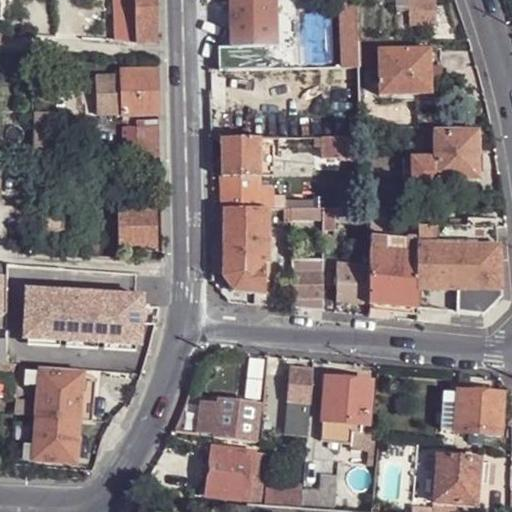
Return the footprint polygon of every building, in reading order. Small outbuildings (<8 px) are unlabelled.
[(123,0),(124,22),(138,22),(136,0),(123,0)] [(138,42),(158,44),(157,0),(136,0),(138,22),(138,42)] [(229,0),(231,47),(218,47),(219,70),(232,70),(294,69),(299,68),(299,37),(276,37),(274,0),(229,0)] [(407,0),(408,27),(435,26),(434,0),(407,0)] [(359,27),(338,27),(338,57),(345,57),(345,68),(359,68),(359,27)] [(379,51),(379,96),(430,94),(432,94),(431,80),(431,50),(379,51)] [(441,50),(431,50),(431,80),(438,80),(442,80),(441,50)] [(340,119),(339,68),(299,68),(294,69),(295,120),(340,119)] [(123,115),(159,115),(158,69),(122,71),(122,75),(123,113),(123,115)] [(123,113),(122,75),(95,76),(97,114),(123,113)] [(438,93),(438,80),(431,80),(432,94),(430,94),(430,102),(444,102),(444,92),(438,93)] [(53,113),(33,113),(33,152),(53,152),(53,113)] [(161,156),(159,121),(140,120),(140,127),(139,156),(161,156)] [(478,180),(477,133),(436,133),(435,159),(436,179),(458,179),(478,180)] [(265,139),(259,140),(259,173),(272,173),(272,139),(265,139)] [(323,139),(323,158),(340,158),(340,139),(323,139)] [(361,158),(360,139),(340,139),(340,158),(361,158)] [(132,156),(131,156),(131,172),(160,172),(161,156),(139,156),(132,156)] [(436,179),(435,159),(415,159),(415,188),(436,188),(436,179)] [(459,188),(458,179),(436,179),(436,188),(459,188)] [(45,195),(44,245),(79,245),(80,219),(67,218),(67,196),(45,195)] [(121,250),(120,205),(108,206),(110,256),(121,256),(121,250)] [(121,250),(156,250),(155,205),(120,205),(121,250)] [(266,294),(266,210),(260,209),(213,210),(213,226),(223,226),(222,271),(212,271),(212,279),(228,301),(234,291),(255,293),(266,294)] [(334,221),(334,209),(329,209),(322,210),(322,217),(323,230),(334,230),(334,221)] [(334,209),(334,221),(370,221),(370,220),(370,209),(361,209),(334,209)] [(380,220),(380,209),(370,209),(370,220),(380,220)] [(417,227),(417,209),(407,209),(407,240),(416,241),(417,227)] [(223,226),(213,226),(212,271),(222,271),(223,226)] [(496,229),(496,226),(417,227),(416,241),(416,249),(497,249),(496,229)] [(416,249),(416,241),(407,240),(370,237),(370,251),(416,254),(416,249)] [(500,299),(497,249),(416,249),(416,254),(416,310),(482,317),(500,299)] [(416,310),(416,254),(370,251),(370,264),(370,305),(416,310)] [(323,310),(322,261),(292,260),(293,308),(323,310)] [(9,265),(0,264),(0,275),(4,275),(8,276),(9,265)] [(336,264),(335,302),(370,305),(370,264),(336,264)] [(255,304),(266,305),(266,294),(255,293),(255,304)] [(139,303),(24,295),(22,340),(136,349),(139,303)] [(311,401),(313,371),(292,370),(290,401),(311,403),(311,401)] [(41,386),(41,372),(27,371),(26,385),(41,386)] [(38,416),(80,419),(83,381),(84,375),(41,372),(41,386),(39,401),(20,400),(18,415),(38,416)] [(372,383),(327,379),(323,436),(350,439),(351,424),(368,426),(372,383)] [(80,419),(93,420),(97,382),(88,381),(83,381),(80,419)] [(456,432),(459,394),(444,392),(441,431),(456,432)] [(500,437),(503,396),(459,392),(459,394),(456,432),(456,433),(500,437)] [(256,442),(260,404),(218,398),(218,403),(201,400),(196,433),(214,435),(213,437),(256,442)] [(308,449),(311,403),(290,401),(287,446),(308,449)] [(35,460),(77,463),(80,419),(38,416),(36,445),(35,460)] [(351,424),(350,439),(369,441),(372,441),(373,427),(368,426),(351,424)] [(372,441),(369,441),(367,462),(377,463),(379,441),(372,441)] [(35,460),(36,445),(27,445),(25,459),(35,460)] [(250,493),(254,452),(214,448),(208,494),(249,499),(250,493)] [(254,452),(250,493),(263,494),(265,474),(274,476),(276,455),(254,452)] [(439,458),(434,511),(457,511),(458,506),(476,508),(480,462),(439,458)] [(490,483),(492,460),(481,458),(479,482),(490,483)] [(318,499),(317,511),(331,511),(335,511),(338,479),(321,477),(320,492),(305,490),(304,498),(318,499)] [(266,494),(304,498),(305,490),(266,487),(266,494)] [(262,507),(263,494),(250,493),(249,499),(248,506),(262,507)] [(304,510),(304,498),(266,494),(265,507),(304,510)] [(317,511),(318,499),(304,498),(304,510),(317,511)]
